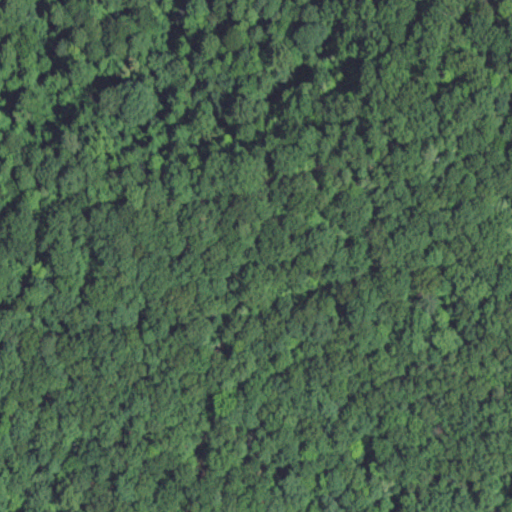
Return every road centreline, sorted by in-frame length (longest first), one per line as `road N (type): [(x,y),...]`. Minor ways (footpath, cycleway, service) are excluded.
road 1 (track): [(0,476),(15,468),(118,479),(313,452),(416,457),(470,479),(511,472)]
road 2 (track): [(511,237),(0,322)]
